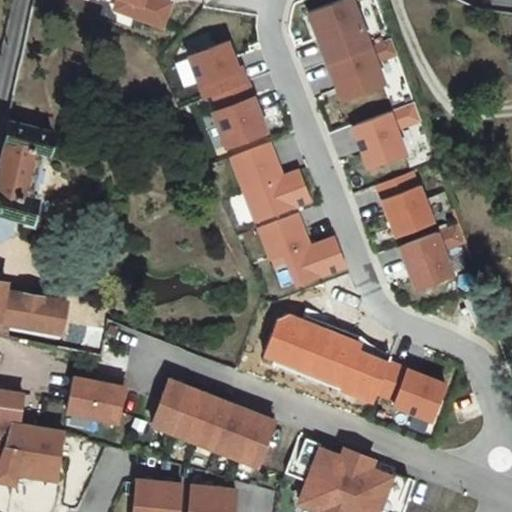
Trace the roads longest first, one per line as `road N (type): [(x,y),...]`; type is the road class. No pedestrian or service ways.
road 1 (residential): [(275,0),(379,307),(486,366),(505,455),(501,486)]
road 2 (residential): [(501,486),(150,353)]
